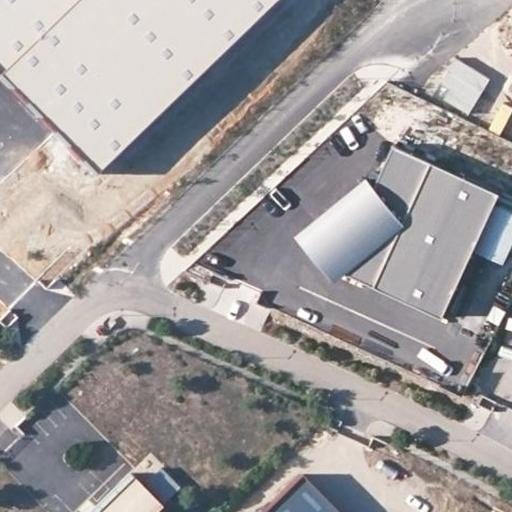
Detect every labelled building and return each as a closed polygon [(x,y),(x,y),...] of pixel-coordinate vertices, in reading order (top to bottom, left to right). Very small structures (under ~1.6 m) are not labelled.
[(0,0),(0,77),(93,174),(275,0),(0,0)] [(375,285),(444,316),(500,192),(432,161),(395,144),(367,185),(360,178),(303,232),(339,276),(345,271),(375,285)] [(511,212),(497,206),(476,250),(503,263),(511,243),(511,212)] [(341,511),(298,468),(252,511),(341,511)] [(180,489),(162,471),(150,483),(167,501),(180,489)] [(87,511),(155,511),(162,506),(129,473),(87,511)]
